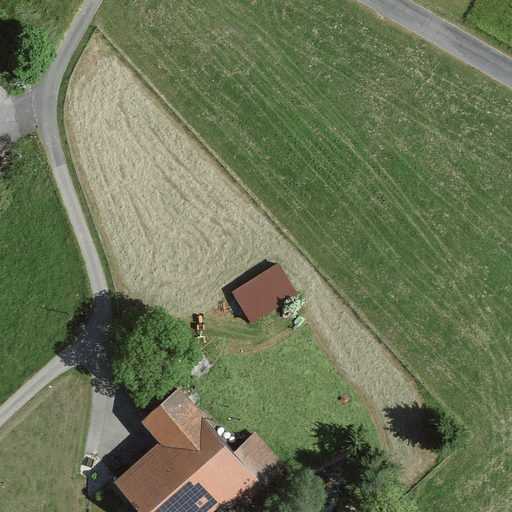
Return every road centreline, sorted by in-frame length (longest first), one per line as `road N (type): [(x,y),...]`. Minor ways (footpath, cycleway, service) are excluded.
road 1 (residential): [(95,0),(45,88),(45,120),(112,323),(0,421)]
road 2 (unclassified): [(382,0),(511,74)]
